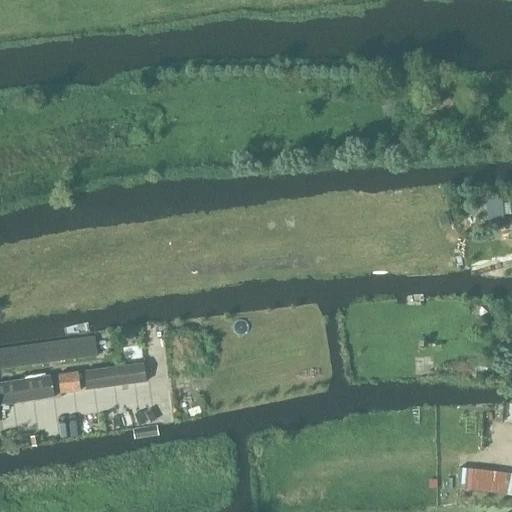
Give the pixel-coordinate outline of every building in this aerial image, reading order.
[(502,203),(487,205),(489,227),(504,226),(502,203)] [(0,350),(0,370),(97,357),(95,338),(0,350)] [(146,382),(144,364),(84,372),(86,390),(146,382)] [(58,375),(60,393),(81,391),(79,372),(58,375)] [(0,383),(0,405),(54,397),(51,376),(0,383)] [(38,436),(30,437),(32,445),(40,444),(38,436)] [(511,474),(461,468),(458,489),(511,495),(511,474)]
